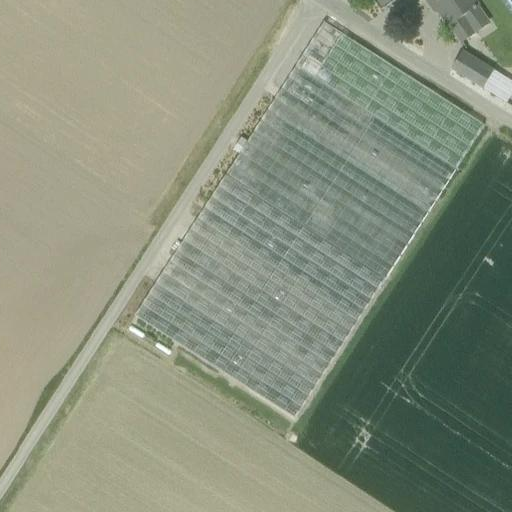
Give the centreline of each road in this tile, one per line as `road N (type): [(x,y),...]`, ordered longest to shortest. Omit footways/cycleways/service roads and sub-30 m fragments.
road 1 (track): [(319,0),(0,502)]
road 2 (residential): [(319,0),(511,118)]
